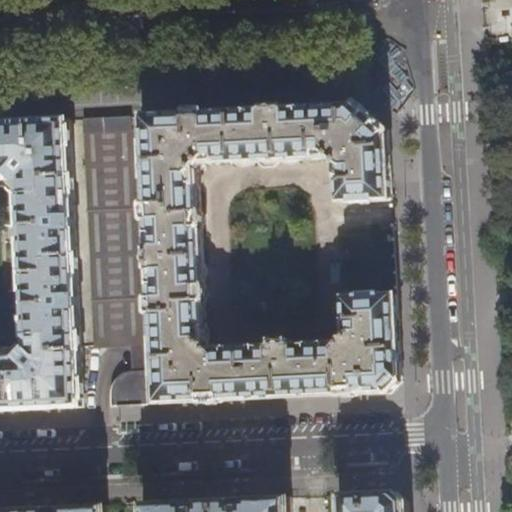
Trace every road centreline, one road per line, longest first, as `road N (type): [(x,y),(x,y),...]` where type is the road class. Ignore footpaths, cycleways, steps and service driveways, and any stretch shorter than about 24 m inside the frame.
road 1 (residential): [(0,456),(445,435)]
road 2 (residential): [(445,435),(418,4)]
road 3 (residential): [(418,4),(0,24)]
